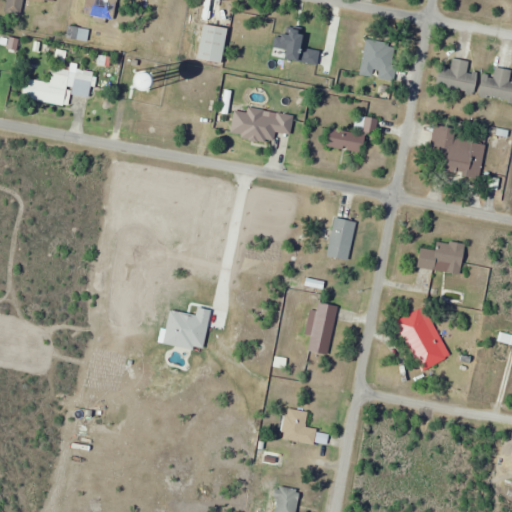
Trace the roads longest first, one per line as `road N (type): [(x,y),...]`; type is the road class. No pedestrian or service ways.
road 1 (residential): [(511,216),(0,122)]
road 2 (residential): [(343,511),(432,0)]
road 3 (residential): [(511,35),(323,0)]
road 4 (residential): [(511,418),(365,391)]
